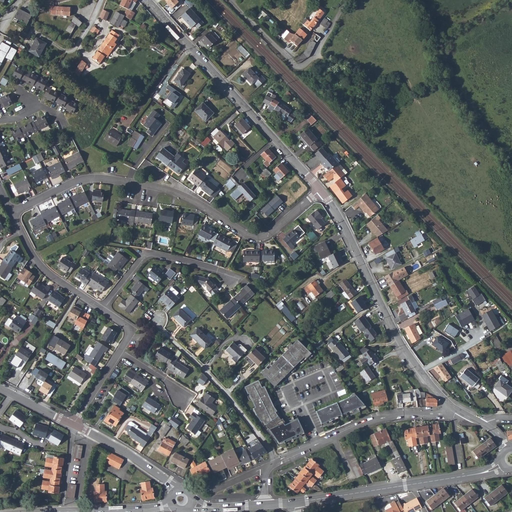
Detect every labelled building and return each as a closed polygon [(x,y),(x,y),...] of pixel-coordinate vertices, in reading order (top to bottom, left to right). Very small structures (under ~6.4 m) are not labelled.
[(122,0),(119,5),(127,9),(132,1),(135,3),(137,0),(122,0)] [(164,0),(166,2),(166,3),(171,8),(178,2),(176,0),(164,0)] [(47,5),(47,9),(50,10),(50,14),(63,15),(63,17),(66,17),(66,15),(69,16),(70,7),(47,5)] [(189,8),(180,16),(190,28),(194,25),(197,29),(202,24),(189,8)] [(19,9),(14,17),(17,19),(26,24),(31,16),(19,9)] [(133,13),(127,9),(124,16),(130,20),(133,13)] [(103,10),(100,18),(106,21),(109,12),(103,10)] [(308,20),(305,24),(311,30),(314,27),(316,24),(324,14),(320,11),(310,22),(308,20)] [(118,28),(122,30),(123,26),(124,26),(126,21),(122,19),(124,16),(116,12),(111,23),(118,28)] [(74,16),(71,21),(75,25),(78,27),(81,23),(74,16)] [(321,24),(328,29),(332,24),(328,21),(328,20),(326,18),(321,24)] [(304,24),(300,28),(308,34),(311,30),(305,24),(308,20),(306,19),(302,23),(304,24)] [(71,21),(65,30),(71,32),(75,25),(71,21)] [(71,32),(66,40),(74,45),(84,30),(78,27),(75,25),(71,32)] [(300,28),(296,34),(303,40),(308,34),(300,28)] [(285,39),(287,41),(289,39),(291,41),(298,47),(303,40),(296,34),(292,33),(288,30),(283,36),(285,39)] [(217,41),(209,32),(200,40),(203,43),(203,42),(208,48),(217,41)] [(110,33),(93,59),(100,64),(110,48),(112,50),(116,45),(114,43),(118,38),(110,33)] [(37,36),(30,49),(40,54),(47,41),(37,36)] [(310,45),(308,48),(313,51),(317,43),(316,42),(311,43),(310,45)] [(305,53),(303,54),(308,58),(310,57),(313,51),(308,48),(305,53)] [(294,60),(298,64),(301,63),(308,58),(303,54),(296,59),(294,60)] [(81,61),(77,69),(74,72),(79,76),(85,68),(87,69),(88,68),(88,67),(89,67),(81,61)] [(16,68),(12,77),(20,80),(21,79),(24,81),(27,73),(16,68)] [(183,69),(174,81),(181,86),(190,74),(183,69)] [(248,69),(241,75),(250,85),(252,83),(257,88),(264,82),(259,77),(256,79),(248,69)] [(27,73),(24,81),(26,82),(26,83),(33,86),(33,85),(37,78),(37,77),(30,74),(30,75),(27,73)] [(37,78),(33,85),(36,87),(36,88),(42,91),(47,82),(40,79),(40,80),(37,78)] [(180,94),(168,85),(165,88),(170,91),(166,96),(168,97),(167,99),(172,103),(169,106),(173,109),(177,103),(175,101),(180,94)] [(53,103),(53,102),(57,94),(47,89),(43,96),(47,98),(46,99),(53,103)] [(275,96),(268,92),(262,102),(268,106),(266,109),(271,112),(273,109),(274,108),(278,103),(273,100),(275,96)] [(57,94),(53,102),(57,103),(56,104),(63,108),(67,101),(67,99),(57,94)] [(8,95),(0,98),(0,107),(0,108),(3,106),(4,108),(12,104),(8,95)] [(67,101),(63,108),(66,109),(65,111),(73,114),(77,106),(67,101)] [(153,101),(145,112),(147,114),(155,102),(153,101)] [(296,114),(278,102),(278,103),(274,108),(273,109),(281,115),(279,117),(280,118),(283,121),(284,120),(285,119),(291,123),(296,114)] [(202,104),(193,112),(203,123),(211,115),(202,104)] [(146,133),(150,135),(150,134),(152,136),(160,123),(154,119),(157,114),(151,110),(144,121),(144,123),(142,126),(148,130),(146,133)] [(313,115),(308,119),(312,124),(317,120),(313,115)] [(36,122),(33,123),(37,131),(47,126),(43,117),(36,120),(36,122)] [(242,119),(234,126),(242,136),(250,129),(242,119)] [(22,127),(22,129),(26,136),(37,131),(33,123),(30,125),(29,124),(22,127)] [(217,128),(210,135),(212,138),(220,131),(217,128)] [(18,129),(11,132),(13,136),(15,141),(26,136),(22,129),(19,130),(18,129)] [(307,129),(299,135),(306,143),(307,143),(309,146),(317,140),(307,129)] [(112,133),(106,142),(117,148),(122,138),(120,137),(122,133),(116,130),(114,134),(112,133)] [(104,141),(106,142),(112,133),(109,131),(104,141)] [(220,131),(212,138),(222,149),(230,142),(220,131)] [(127,144),(133,148),(140,135),(135,132),(127,144)] [(140,135),(133,148),(136,150),(144,137),(140,135)] [(210,141),(207,138),(202,143),(204,146),(210,141)] [(317,140),(309,146),(314,151),(321,145),(317,140)] [(156,156),(167,165),(174,156),(162,148),(156,156)] [(321,148),(314,154),(321,163),(328,156),(321,148)] [(268,149),(261,155),(266,161),(263,164),(266,167),(269,165),(268,163),(275,158),(268,149)] [(74,168),(73,167),(76,166),(81,163),(83,162),(78,152),(63,160),(69,171),(74,168)] [(4,153),(0,155),(0,166),(1,168),(10,164),(4,153)] [(174,156),(167,165),(178,174),(185,164),(174,155),(174,156)] [(321,163),(320,164),(323,167),(328,172),(331,169),(335,165),(337,164),(330,155),(328,156),(321,163)] [(55,178),(55,177),(59,175),(64,172),(59,162),(46,169),(51,180),(55,178)] [(9,175),(23,169),(20,163),(6,169),(9,175)] [(280,164),(273,171),(276,174),(274,177),(278,181),(289,172),(288,171),(289,170),(285,166),(284,167),(280,164)] [(328,172),(323,176),(328,182),(333,178),(336,182),(336,181),(344,175),(335,165),(331,169),(328,172)] [(194,184),(197,187),(199,185),(206,176),(195,168),(188,178),(194,183),(194,184)] [(258,173),(261,176),(267,171),(267,170),(264,168),(258,173)] [(42,169),(31,174),(35,183),(42,180),(43,181),(47,179),(42,169)] [(261,176),(260,177),(263,180),(270,174),(267,171),(261,176)] [(206,176),(199,185),(202,187),(201,188),(210,195),(216,187),(208,180),(209,178),(206,176)] [(230,179),(235,185),(238,187),(240,186),(231,177),(230,179)] [(31,189),(26,179),(13,186),(18,195),(24,192),(25,193),(28,192),(28,191),(31,189)] [(225,184),(230,190),(235,185),(230,179),(225,184)] [(336,182),(329,187),(342,203),(351,196),(347,191),(344,194),(340,190),(342,188),(336,181),(336,182)] [(255,196),(243,183),(240,186),(238,187),(229,195),(234,200),(242,193),(250,201),(255,196)] [(216,187),(210,195),(213,197),(217,192),(219,189),(216,187)] [(100,193),(97,193),(98,191),(94,191),(92,201),(103,203),(104,194),(100,193)] [(73,197),(69,199),(74,209),(88,202),(84,192),(78,195),(73,198),(73,197)] [(365,194),(351,206),(354,210),(359,206),(363,211),(364,210),(366,212),(366,213),(370,217),(377,211),(373,207),(374,205),(365,194)] [(277,195),(261,210),(267,216),(283,202),(277,195)] [(69,199),(68,198),(65,200),(64,201),(57,205),(62,215),(66,213),(66,214),(70,212),(70,211),(74,209),(69,199)] [(44,210),(40,212),(40,214),(45,224),(60,217),(55,207),(45,211),(44,210)] [(130,225),(134,226),(135,223),(136,213),(136,211),(133,211),(132,212),(119,210),(118,220),(131,222),(130,225)] [(320,219),(319,218),(320,216),(316,210),(314,212),(313,212),(306,218),(317,230),(324,224),(320,219)] [(162,211),(161,221),(174,223),(175,212),(162,211)] [(136,213),(135,223),(139,224),(139,222),(152,224),(154,214),(140,212),(140,213),(136,213)] [(45,224),(40,214),(37,216),(37,217),(29,221),(34,231),(46,226),(45,224)] [(193,226),(193,224),(194,216),(195,215),(183,214),(182,224),(193,226)] [(375,217),(366,225),(369,228),(370,227),(371,228),(371,230),(375,234),(384,226),(378,220),(380,218),(377,215),(375,217)] [(299,236),(304,232),(297,225),(293,228),(299,236)] [(203,226),(198,235),(209,241),(214,232),(203,226)] [(384,226),(375,234),(376,236),(387,230),(384,226)] [(285,236),(282,238),(287,245),(289,248),(292,245),(291,243),(299,236),(293,228),(284,235),(285,236)] [(311,231),(306,235),(312,242),(317,237),(311,231)] [(417,243),(416,242),(423,237),(420,231),(409,238),(413,245),(417,243)] [(219,234),(213,245),(227,252),(228,250),(232,253),(238,243),(233,241),(232,242),(224,237),(223,237),(219,234)] [(377,239),(368,244),(374,254),(383,249),(377,239)] [(323,242),(314,246),(320,259),(327,256),(329,255),(323,242)] [(386,255),(385,256),(392,267),(401,262),(395,251),(393,247),(384,252),(386,255)] [(4,258),(2,261),(12,268),(19,256),(10,250),(5,258),(4,258)] [(243,261),(259,262),(259,260),(259,251),(259,250),(254,250),(254,251),(243,250),(243,261)] [(259,251),(259,260),(263,260),(263,261),(274,261),(275,250),(263,250),(263,251),(259,251)] [(340,255),(338,251),(329,255),(327,256),(333,270),(342,263),(339,256),(340,255)] [(118,252),(107,266),(115,272),(117,269),(118,270),(122,265),(123,266),(127,260),(118,252)] [(67,271),(70,273),(76,265),(72,262),(71,264),(62,258),(57,266),(66,272),(67,271)] [(12,268),(2,261),(0,264),(1,265),(0,267),(0,276),(4,280),(12,268)] [(385,276),(390,285),(399,280),(408,275),(403,266),(392,271),(385,276)] [(153,267),(147,275),(154,280),(153,281),(157,284),(165,275),(161,272),(160,273),(153,267)] [(23,268),(16,277),(29,286),(34,277),(31,275),(32,273),(23,268)] [(83,283),(86,286),(87,285),(94,274),(94,273),(92,271),(91,273),(91,274),(90,275),(81,269),(76,278),(83,283)] [(94,274),(87,285),(90,287),(91,285),(96,289),(102,292),(108,283),(94,274)] [(209,280),(198,277),(195,279),(204,288),(206,288),(207,290),(212,295),(214,297),(219,293),(216,291),(218,289),(212,282),(211,283),(209,280)] [(322,291),(314,280),(303,289),(305,292),(308,290),(315,297),(322,291)] [(345,280),(338,285),(348,298),(355,293),(345,280)] [(399,280),(390,285),(397,299),(408,294),(406,290),(405,291),(399,280)] [(36,282),(30,291),(42,300),(50,289),(46,287),(45,288),(36,282)] [(134,292),(131,295),(136,300),(143,291),(144,291),(146,288),(139,282),(137,284),(136,284),(131,290),(134,292)] [(240,292),(233,298),(240,306),(253,294),(246,286),(240,291),(240,292)] [(467,294),(469,294),(472,299),(476,306),(485,299),(481,293),(479,294),(473,286),(465,291),(467,294)] [(160,300),(170,309),(178,299),(175,296),(178,294),(171,288),(169,290),(168,290),(160,300)] [(54,291),(48,301),(59,307),(64,299),(58,294),(54,291)] [(330,291),(325,295),(329,299),(333,296),(330,291)] [(131,295),(130,295),(125,302),(123,300),(118,306),(128,314),(136,305),(139,301),(136,300),(131,295)] [(409,300),(400,305),(406,315),(415,311),(414,309),(411,303),(414,302),(411,295),(407,297),(409,300)] [(349,302),(357,312),(365,305),(358,296),(349,302)] [(432,302),(434,305),(443,301),(441,297),(432,302)] [(240,306),(233,298),(219,311),(226,320),(240,307),(240,306)] [(292,321),(296,318),(281,300),(277,304),(292,321)] [(443,301),(434,305),(436,310),(447,304),(445,300),(443,301)] [(73,306),(67,316),(76,321),(78,317),(82,310),(73,306)] [(179,309),(173,316),(184,326),(191,319),(179,309)] [(491,309),(482,314),(485,319),(486,319),(487,320),(486,321),(485,322),(490,331),(500,325),(491,309)] [(469,310),(456,318),(462,329),(466,327),(466,326),(469,325),(468,324),(470,323),(471,324),(475,321),(469,310)] [(33,316),(31,314),(28,319),(32,321),(30,323),(34,325),(39,319),(37,318),(33,316)] [(74,324),(83,329),(90,316),(86,314),(83,319),(78,317),(76,321),(74,324)] [(8,327),(18,334),(24,326),(23,325),(26,322),(19,317),(16,316),(12,322),(8,319),(4,325),(8,328),(8,327)] [(354,322),(360,330),(368,324),(362,316),(354,322)] [(414,324),(404,329),(412,342),(420,338),(418,335),(422,333),(418,327),(416,328),(415,327),(414,324)] [(448,324),(444,331),(454,338),(458,331),(448,324)] [(368,338),(371,341),(378,336),(370,326),(363,331),(365,334),(363,336),(366,339),(368,338)] [(108,328),(101,339),(105,341),(110,345),(113,341),(112,341),(116,333),(108,328)] [(198,329),(192,336),(193,338),(205,349),(212,342),(199,329),(198,329)] [(495,332),(489,336),(501,357),(507,353),(495,332)] [(437,337),(432,345),(443,352),(448,344),(437,337)] [(266,367),(261,373),(273,385),(278,380),(280,381),(289,372),(294,367),(299,362),(304,357),(306,359),(311,353),(298,339),(292,345),(287,350),(276,361),(268,369),(266,367)] [(58,340),(53,348),(63,354),(68,346),(58,340)] [(334,340),(328,345),(341,359),(348,353),(338,342),(337,343),(334,340)] [(323,344),(320,341),(315,346),(317,349),(323,344)] [(233,342),(226,350),(233,357),(231,359),(232,359),(235,362),(244,353),(233,342)] [(108,349),(98,343),(89,357),(98,363),(104,352),(106,353),(108,349)] [(20,348),(15,355),(26,363),(31,355),(30,355),(23,350),(20,348)] [(165,363),(168,366),(174,357),(159,348),(154,357),(157,359),(159,361),(159,362),(164,364),(165,363)] [(254,348),(247,355),(258,366),(265,359),(254,348)] [(511,349),(507,353),(501,357),(507,368),(511,364),(511,349)] [(368,363),(370,366),(380,359),(377,354),(376,355),(375,353),(373,351),(369,350),(363,354),(362,355),(364,358),(360,361),(363,366),(368,363)] [(50,353),(46,360),(63,370),(67,363),(50,353)] [(458,353),(450,358),(452,363),(461,359),(458,353)] [(89,357),(86,355),(84,358),(95,366),(98,363),(89,357)] [(168,366),(166,368),(169,370),(169,371),(183,378),(188,370),(175,362),(176,359),(174,357),(168,366)] [(266,367),(268,369),(276,361),(274,359),(266,367)] [(506,369),(501,360),(496,363),(501,372),(506,369)] [(441,363),(433,368),(438,375),(439,374),(440,376),(440,377),(444,382),(450,377),(441,363)] [(91,364),(89,367),(92,369),(90,372),(94,374),(98,368),(91,364)] [(75,366),(69,375),(81,383),(83,380),(87,374),(75,366)] [(368,367),(360,372),(367,383),(374,377),(368,367)] [(36,377),(44,382),(45,381),(49,375),(40,370),(36,368),(32,374),(36,376),(36,377)] [(21,371),(16,379),(20,381),(26,370),(25,369),(21,371)] [(466,369),(460,376),(472,387),(478,380),(478,379),(466,369)] [(129,384),(142,392),(148,382),(145,379),(144,380),(135,375),(136,374),(129,370),(126,376),(132,380),(129,384)] [(207,377),(202,372),(197,381),(202,385),(207,377)] [(81,383),(69,375),(68,377),(79,385),(81,383)] [(498,379),(492,388),(505,398),(511,390),(504,384),(506,381),(499,376),(497,379),(498,379)] [(301,435),(305,433),(298,419),(297,418),(294,419),(294,418),(289,420),(289,421),(291,424),(288,425),(287,424),(286,424),(285,422),(283,419),(281,420),(276,412),(277,411),(274,407),(273,404),(269,395),(265,386),(262,387),(259,380),(244,387),(245,388),(248,394),(249,393),(251,399),(255,407),(258,414),(256,415),(261,423),(263,422),(269,429),(267,430),(272,437),(274,436),(277,440),(276,442),(279,447),(285,443),(285,442),(293,439),(293,440),(297,438),(302,436),(301,435)] [(44,382),(39,390),(51,397),(56,388),(45,381),(44,382)] [(120,406),(129,393),(122,387),(112,401),(120,406)] [(251,399),(249,393),(248,394),(245,388),(243,389),(245,395),(246,394),(249,400),(251,399)] [(378,406),(377,405),(383,403),(387,402),(384,391),(370,395),(374,407),(378,406)] [(202,403),(199,401),(196,405),(211,415),(217,407),(211,403),(213,398),(212,397),(213,395),(209,392),(208,394),(206,393),(202,398),(203,399),(203,400),(202,403)] [(360,411),(358,408),(361,408),(365,405),(354,392),(349,398),(316,411),(322,425),(327,423),(328,425),(334,422),(333,420),(335,419),(338,418),(337,416),(347,412),(347,414),(354,411),(356,410),(357,412),(360,411)] [(415,392),(402,394),(403,402),(416,400),(416,398),(415,392)] [(437,400),(433,397),(426,393),(426,406),(434,406),(436,406),(437,400)] [(148,397),(143,406),(155,413),(160,404),(148,397)] [(115,405),(105,421),(111,424),(111,423),(116,426),(124,413),(120,410),(120,409),(115,405)] [(10,419),(20,426),(26,417),(16,410),(10,419)] [(189,424),(186,429),(195,435),(204,421),(192,413),(189,417),(192,419),(190,423),(191,423),(190,425),(189,424)] [(178,421),(172,417),(168,422),(171,424),(173,427),(178,421)] [(140,445),(144,447),(151,437),(147,434),(146,435),(137,429),(138,426),(131,422),(129,422),(125,429),(128,432),(128,433),(132,435),(135,437),(134,439),(140,443),(140,445)] [(168,422),(160,434),(164,437),(170,427),(170,426),(171,424),(168,422)] [(33,434),(46,438),(48,430),(48,427),(36,424),(33,434)] [(152,424),(149,429),(154,433),(157,428),(152,424)] [(432,425),(426,426),(428,435),(430,434),(432,442),(435,441),(432,425)] [(421,427),(415,428),(417,437),(419,437),(420,444),(424,443),(421,427)] [(391,440),(386,429),(369,435),(374,446),(378,445),(387,442),(396,457),(391,459),(398,472),(406,469),(391,440)] [(413,445),(410,429),(404,430),(406,439),(407,439),(409,446),(413,445)] [(48,430),(46,438),(58,445),(64,435),(54,430),(52,432),(48,430)] [(0,436),(0,445),(8,449),(13,440),(3,435),(1,438),(0,436)] [(189,441),(183,436),(179,440),(185,446),(189,441)] [(158,450),(169,456),(173,447),(169,445),(172,440),(168,438),(167,439),(165,438),(163,441),(160,440),(158,443),(161,445),(158,450)] [(490,438),(481,445),(487,453),(496,446),(490,438)] [(13,440),(8,449),(20,455),(24,445),(13,440)] [(259,442),(248,449),(254,457),(254,458),(258,456),(258,455),(260,453),(261,454),(266,451),(259,442)] [(487,453),(481,445),(472,451),(478,459),(487,453)] [(452,446),(445,447),(448,466),(455,465),(452,446)] [(240,452),(236,454),(242,464),(250,460),(250,459),(254,457),(248,449),(246,450),(246,449),(245,450),(240,452)] [(177,450),(173,458),(185,465),(189,456),(177,450)] [(111,452),(107,461),(119,468),(123,459),(111,452)] [(227,466),(229,469),(241,463),(236,454),(235,452),(223,458),(227,466)] [(222,456),(208,462),(214,472),(219,470),(223,468),(227,466),(223,458),(222,456)] [(349,460),(357,478),(363,476),(355,458),(349,460)] [(376,458),(359,466),(364,475),(367,474),(368,474),(381,468),(376,458)] [(311,459),(308,464),(321,474),(323,472),(318,468),(317,467),(319,466),(311,459)] [(63,465),(47,462),(46,465),(53,467),(53,468),(62,470),(63,465)] [(191,468),(189,469),(194,479),(209,471),(204,462),(196,466),(191,468)] [(308,464),(304,468),(311,475),(313,473),(318,477),(321,474),(308,464)] [(304,468),(300,473),(313,483),(315,481),(310,476),(311,475),(304,468)] [(61,476),(45,473),(44,477),(51,478),(51,480),(60,481),(61,476)] [(300,473),(297,477),(304,483),(305,482),(311,486),(313,483),(300,473)] [(297,477),(293,482),(304,491),(305,490),(301,487),(304,483),(297,477)] [(148,481),(144,482),(148,498),(154,497),(152,488),(149,488),(148,481)] [(148,498),(144,482),(140,483),(142,490),(140,490),(142,499),(148,498)] [(304,491),(293,482),(289,486),(297,492),(299,489),(303,492),(304,491)] [(502,485),(493,492),(499,500),(508,493),(502,485)] [(444,488),(435,495),(440,503),(450,496),(444,488)] [(472,489),(463,496),(469,504),(478,497),(472,489)] [(499,500),(493,492),(484,499),(490,507),(499,500)] [(440,503),(435,495),(426,502),(432,510),(440,503)] [(469,504),(463,496),(454,503),(460,511),(469,504)] [(405,503),(401,505),(404,509),(405,511),(412,511),(422,507),(417,497),(405,503)] [(390,508),(386,510),(386,511),(400,511),(401,511),(404,509),(401,505),(399,501),(396,503),(395,501),(390,504),(392,507),(392,508),(391,509),(390,508)]
